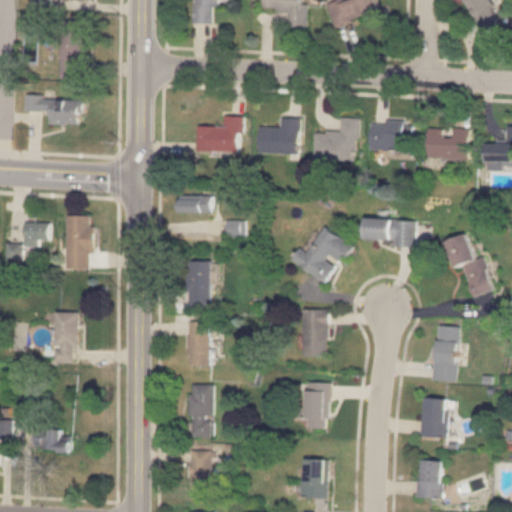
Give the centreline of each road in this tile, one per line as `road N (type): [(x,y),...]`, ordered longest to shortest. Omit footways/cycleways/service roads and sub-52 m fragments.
road 1 (residential): [(511,81),(142,67)]
road 2 (tertiary): [(143,178),(137,511)]
road 3 (residential): [(389,297),(376,511)]
road 4 (tertiary): [(142,0),(143,178)]
road 5 (residential): [(143,178),(0,170)]
